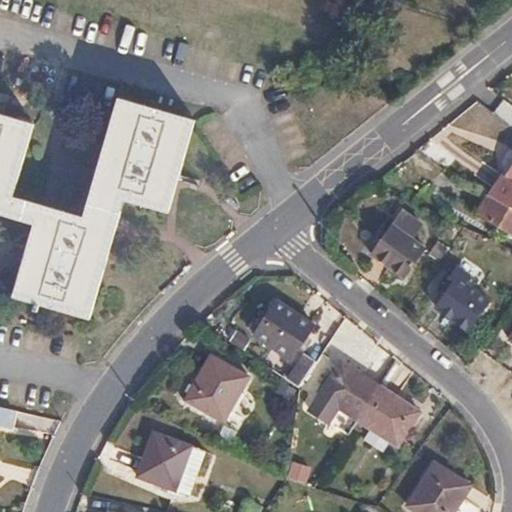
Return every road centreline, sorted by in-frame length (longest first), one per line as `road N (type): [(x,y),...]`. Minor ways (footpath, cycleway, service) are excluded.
road 1 (residential): [(276,229),(167,320),(114,386),(54,511)]
road 2 (residential): [(276,229),(495,423),(511,464)]
road 3 (residential): [(511,39),(276,229)]
